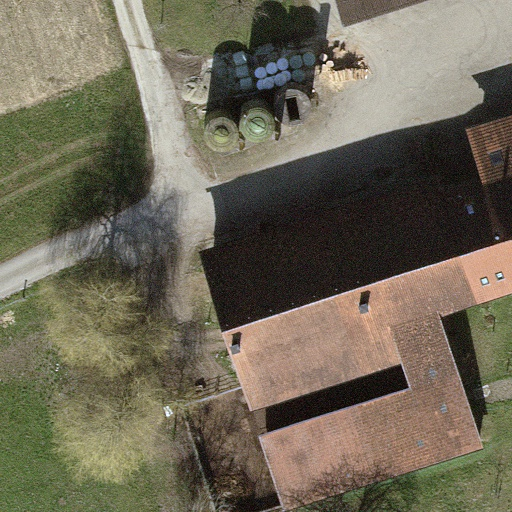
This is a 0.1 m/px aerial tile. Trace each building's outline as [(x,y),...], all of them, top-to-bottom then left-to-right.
[(352,0),(356,12),(392,0),(352,0)] [(295,113),(301,113),(306,112),(311,109),(314,104),(316,99),(316,93),(314,88),(310,83),(306,81),(300,79),(295,80),(290,82),(285,86),(283,91),(282,96),(283,102),(285,107),(290,111),(295,113)] [(257,127),(262,128),(268,127),(273,124),(276,119),(278,114),(278,109),(276,104),(273,100),(269,97),(264,95),(259,95),(254,97),(249,101),(247,105),(245,110),(246,116),(248,121),(252,125),(257,127)] [(219,141),(225,141),(230,140),(235,137),(239,133),(240,127),(240,122),(239,117),(236,113),(231,110),(226,108),(221,109),(216,110),(212,114),(209,118),(208,123),(208,129),(210,134),(214,138),(219,141)] [(450,169),(204,252),(291,511),(492,444),(448,311),(511,290),(511,112),(473,126),(488,171),(455,182),(450,169)]
